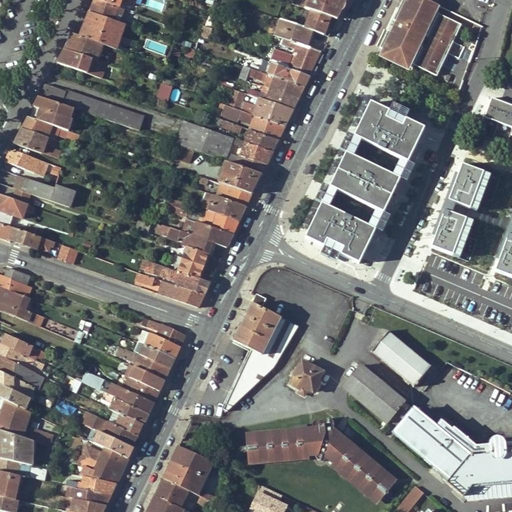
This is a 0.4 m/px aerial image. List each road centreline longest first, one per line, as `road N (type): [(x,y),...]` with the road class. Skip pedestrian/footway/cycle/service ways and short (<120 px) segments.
road 1 (secondary): [(369,0),(255,240)]
road 2 (residential): [(214,327),(0,250)]
road 3 (secondary): [(214,327),(124,511)]
road 4 (residential): [(73,0),(0,148)]
road 5 (residential): [(502,0),(444,152)]
road 6 (residential): [(444,152),(376,293)]
road 7 (residential): [(511,352),(376,293)]
road 8 (residential): [(376,293),(255,240)]
